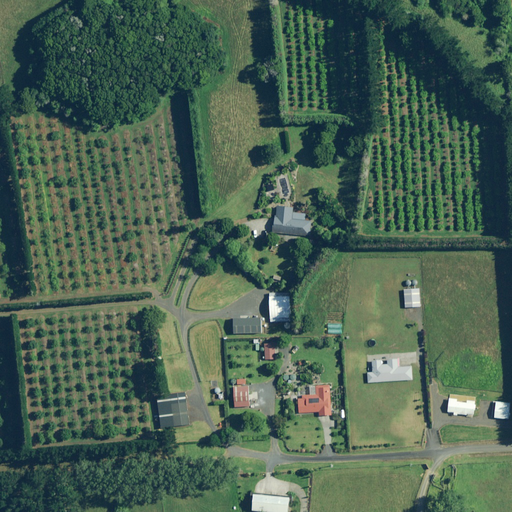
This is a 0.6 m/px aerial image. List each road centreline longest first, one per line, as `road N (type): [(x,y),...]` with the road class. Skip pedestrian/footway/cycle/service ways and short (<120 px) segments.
road 1 (residential): [(290,457),(511,447)]
road 2 (residential): [(290,457),(237,449),(218,436),(192,370),(182,309)]
